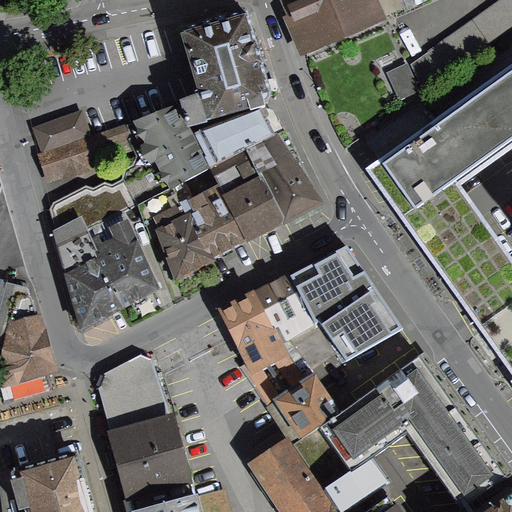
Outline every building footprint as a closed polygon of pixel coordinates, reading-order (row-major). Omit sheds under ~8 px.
[(279,0),(282,6),(277,8),(300,60),(386,22),(376,0),(279,0)] [(511,0),(498,0),(410,66),(422,92),(424,97),(511,30),(511,0)] [(200,99),(174,108),(189,136),(261,113),(265,112),(261,101),(272,97),(262,64),(266,63),(261,47),(257,48),(247,15),(181,35),(200,99)] [(410,66),(408,63),(385,73),(399,103),(422,92),(410,66)] [(511,67),(367,171),(402,219),(442,191),(445,195),(457,187),(511,147),(511,67)] [(189,136),(174,108),(135,122),(151,150),(171,188),(173,192),(187,185),(209,173),(189,136)] [(32,128),(41,155),(92,137),(83,110),(32,128)] [(274,138),(261,113),(189,136),(209,173),(247,152),(274,138)] [(137,157),(151,150),(135,122),(92,137),(41,155),(37,156),(47,185),(62,179),(63,183),(83,176),(82,172),(135,154),(137,157)] [(274,138),(247,152),(289,227),(323,209),(308,180),(278,139),(275,140),(274,138)] [(137,206),(171,188),(151,150),(137,157),(134,166),(127,170),(122,180),(112,185),(105,183),(94,189),(86,187),(52,204),(49,212),(54,233),(81,220),(87,233),(126,212),(137,206)] [(247,152),(209,173),(217,187),(251,245),(283,228),(284,229),(289,227),(247,152)] [(173,192),(213,262),(246,245),(247,247),(251,245),(217,187),(195,199),(187,185),(173,192)] [(511,262),(457,187),(445,195),(442,191),(402,219),(511,373),(511,262)] [(213,262),(173,192),(171,188),(137,206),(146,231),(153,228),(175,286),(215,266),(213,262)] [(159,293),(126,212),(87,233),(123,313),(159,293)] [(81,220),(54,233),(53,234),(80,336),(123,313),(87,233),(81,220)] [(347,247),(289,277),(318,326),(338,354),(347,367),(405,332),(347,247)] [(318,326),(289,277),(256,295),(279,341),(286,337),(292,344),(318,326)] [(33,302),(27,298),(29,290),(6,285),(0,312),(0,385),(4,400),(51,388),(48,378),(58,375),(42,316),(37,317),(33,302)] [(279,341),(256,295),(220,313),(217,315),(244,366),(240,369),(267,408),(313,375),(312,373),(292,344),(286,337),(279,341)] [(312,373),(338,354),(318,326),(292,344),(312,373)] [(142,356),(104,374),(98,390),(111,434),(107,435),(122,489),(190,471),(184,450),(174,417),(169,418),(152,360),(142,356)] [(351,477),(372,462),(408,437),(459,511),(462,511),(505,483),(419,360),(340,414),(318,430),(351,477)] [(318,430),(340,414),(313,375),(267,408),(283,431),(288,439),(294,448),(318,430)] [(277,511),(338,511),(326,494),(294,448),(288,439),(284,442),(279,435),(255,452),(259,458),(246,467),(277,511)] [(184,450),(190,471),(201,511),(226,511),(219,483),(214,484),(203,445),(184,450)] [(91,511),(76,455),(1,476),(5,511),(91,511)] [(326,494),(338,511),(351,511),(371,498),(389,486),(372,462),(351,477),(326,494)] [(201,511),(190,471),(122,489),(128,511),(201,511)] [(511,511),(511,491),(483,511),(511,511)] [(398,511),(391,501),(378,509),(371,498),(351,511),(398,511)]
